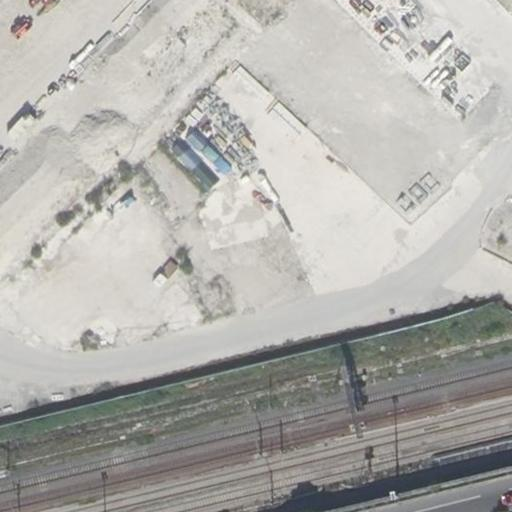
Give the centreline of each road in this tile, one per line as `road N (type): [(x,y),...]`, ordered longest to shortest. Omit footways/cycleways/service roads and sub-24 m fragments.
road 1 (unknown): [(456,223),(369,294),(248,343),(79,364),(0,350)]
road 2 (unknown): [(0,119),(108,0)]
